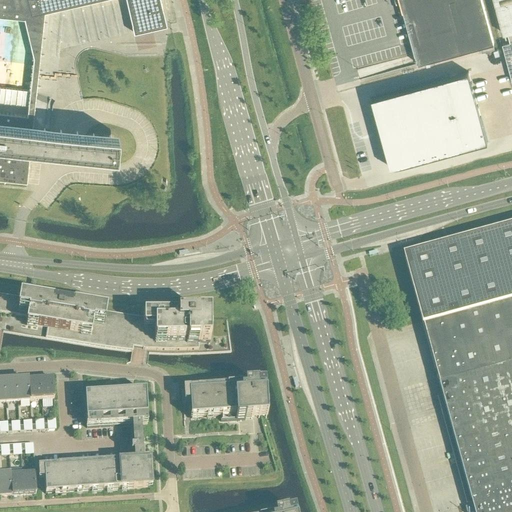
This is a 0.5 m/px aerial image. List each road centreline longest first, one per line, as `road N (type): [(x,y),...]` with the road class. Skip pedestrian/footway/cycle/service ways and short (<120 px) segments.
road 1 (tertiary): [(0,268),(135,289),(185,287),(278,264)]
road 2 (residential): [(170,496),(160,379),(84,366),(0,370)]
road 3 (tertiary): [(273,248),(162,270),(0,259)]
road 4 (primary): [(202,0),(273,248)]
road 5 (primary): [(278,264),(349,511)]
road 6 (residential): [(426,511),(361,278)]
road 7 (primary): [(376,511),(311,281)]
road 8 (tertiary): [(511,183),(299,241)]
road 9 (tertiary): [(320,254),(511,202)]
road 10 (residential): [(170,496),(0,507)]
road 11 (primary): [(268,144),(234,0)]
